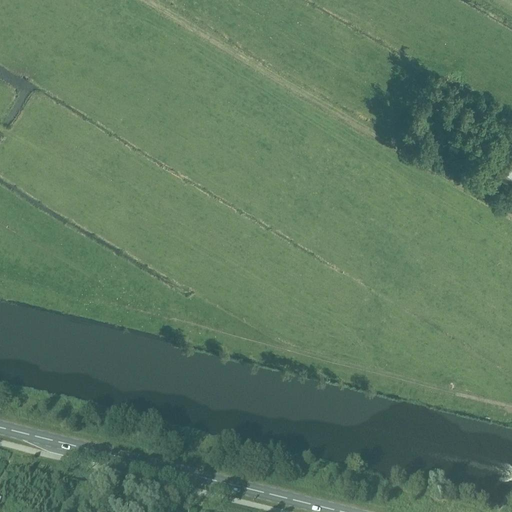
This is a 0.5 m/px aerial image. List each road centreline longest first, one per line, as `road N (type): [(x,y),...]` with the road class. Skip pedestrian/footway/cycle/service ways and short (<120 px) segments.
road 1 (track): [(511,219),(146,0)]
road 2 (track): [(147,311),(511,404)]
road 3 (primary): [(345,511),(0,425)]
